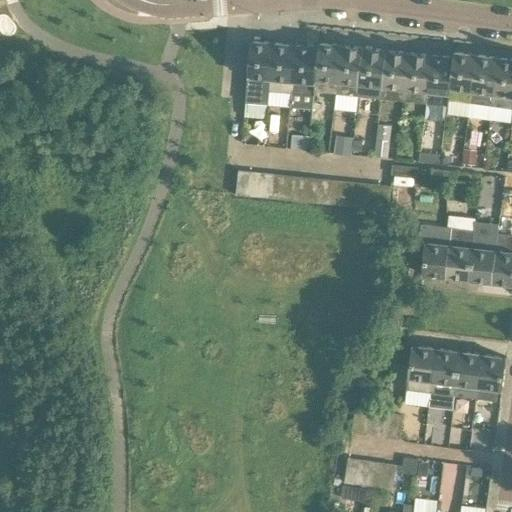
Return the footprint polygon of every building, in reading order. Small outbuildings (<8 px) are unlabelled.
[(269,91),(275,44),(251,42),(245,102),(267,104),(268,91),(269,91)] [(291,93),(296,47),(275,44),(269,91),(291,93)] [(337,94),(342,46),(320,44),(319,49),(320,49),(316,92),(337,94)] [(359,96),(364,49),(342,46),(337,94),(359,96)] [(320,49),(319,49),(296,47),(291,93),(290,105),(313,108),(315,91),(316,92),(320,49)] [(380,99),(385,51),(364,49),(359,96),(380,99)] [(402,101),(407,54),(385,51),(380,99),(402,101)] [(424,104),(430,56),(407,54),(402,101),(424,104)] [(471,104),(477,56),(454,54),(454,59),(449,102),(471,104)] [(449,102),(454,59),(430,56),(424,104),(449,107),(449,102)] [(493,107),(498,59),(477,56),(471,104),(493,107)] [(511,60),(498,59),(493,107),(511,108),(511,60)] [(397,158),(399,139),(390,138),(392,126),(378,124),(375,155),(397,158)] [(306,139),(306,135),(296,135),(296,138),(293,138),(293,148),(310,149),(310,140),(306,139)] [(352,151),(354,140),(354,138),(337,136),(334,153),(352,156),(352,151)] [(354,140),(352,151),(361,152),(363,142),(354,140)] [(475,165),(477,150),(464,149),(462,164),(475,165)] [(441,155),(426,154),(425,162),(440,164),(441,155)] [(405,175),(406,167),(393,166),(392,174),(405,175)] [(406,167),(405,175),(417,177),(418,169),(406,167)] [(444,179),(445,172),(432,170),(431,178),(444,179)] [(249,197),(252,173),(239,172),(237,195),(249,197)] [(445,172),(444,179),(457,181),(458,173),(445,172)] [(252,173),(249,197),(260,198),(264,174),(252,173)] [(264,174),(260,198),(272,199),(276,175),(264,174)] [(276,175),(272,199),(285,200),(288,177),(276,175)] [(481,211),(500,214),(505,178),(486,175),(481,211)] [(288,177),(285,200),(297,201),(300,178),(288,177)] [(300,178),(297,201),(309,203),(312,179),(300,178)] [(321,204),(324,180),(312,179),(309,203),(321,204)] [(324,180),(321,204),(333,205),(336,181),(324,180)] [(336,181),(333,205),(344,206),(347,183),(336,181)] [(347,183),(344,206),(356,207),(360,184),(347,183)] [(360,184),(356,207),(366,208),(369,185),(360,184)] [(369,185),(366,208),(378,210),(381,186),(369,185)] [(381,186),(378,210),(389,211),(392,187),(381,186)] [(493,283),(498,234),(499,225),(476,223),(475,232),(469,280),(493,283)] [(422,275),(446,278),(451,229),(422,226),(419,244),(425,245),(422,275)] [(469,280),(475,232),(451,229),(446,278),(469,280)] [(511,235),(498,234),(493,283),(511,285),(511,235)] [(430,394),(436,349),(412,346),(407,391),(430,394)] [(406,365),(408,351),(395,349),(393,363),(406,365)] [(460,352),(436,349),(430,394),(454,397),(460,352)] [(460,352),(454,397),(478,400),(484,355),(460,352)] [(484,355),(478,400),(501,403),(507,358),(484,355)] [(364,435),(367,412),(356,410),(352,433),(364,435)] [(375,436),(378,413),(367,412),(364,435),(375,436)] [(387,438),(390,415),(378,413),(375,436),(387,438)] [(390,415),(387,438),(400,439),(403,416),(390,415)] [(403,457),(402,466),(417,468),(418,459),(403,457)] [(358,484),(361,461),(349,459),(346,482),(358,484)] [(369,486),(373,462),(361,461),(358,484),(369,486)] [(380,487),(384,464),(373,462),(369,486),(380,487)] [(465,477),(466,463),(447,462),(447,476),(465,477)] [(427,477),(429,465),(419,463),(418,476),(427,477)] [(384,464),(380,487),(393,489),(396,466),(384,464)] [(479,477),(480,469),(469,468),(468,476),(479,477)] [(367,489),(343,486),(341,499),(366,502),(367,489)] [(461,511),(463,503),(452,502),(451,511),(461,511)] [(464,503),(464,511),(487,511),(488,504),(464,503)]
